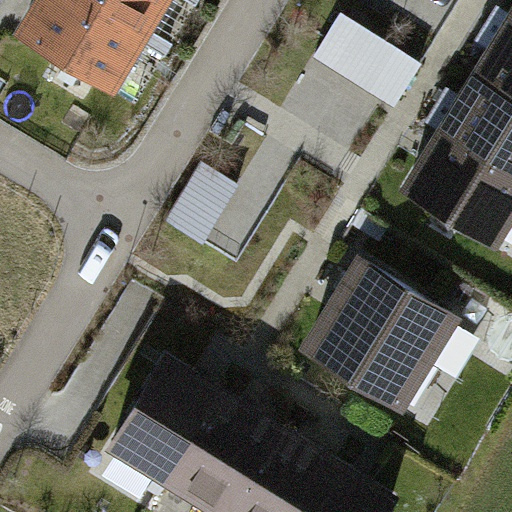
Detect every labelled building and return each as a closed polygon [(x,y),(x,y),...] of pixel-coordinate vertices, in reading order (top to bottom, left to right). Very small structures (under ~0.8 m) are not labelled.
[(193,0),(38,0),(12,44),(126,112),(193,0)] [(511,7),(399,187),(494,247),(511,218),(511,7)] [(337,9),(309,55),(395,107),(423,60),(337,9)] [(235,180),(199,158),(165,214),(202,236),(235,180)] [(395,406),(459,309),(359,244),(296,341),(395,406)] [(161,353),(105,448),(213,511),(382,511),(395,491),(161,353)]
